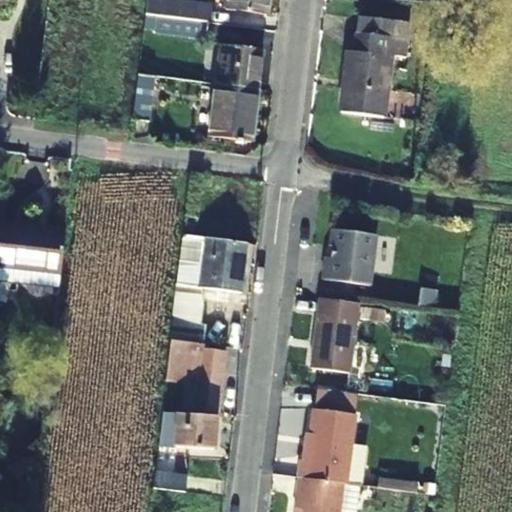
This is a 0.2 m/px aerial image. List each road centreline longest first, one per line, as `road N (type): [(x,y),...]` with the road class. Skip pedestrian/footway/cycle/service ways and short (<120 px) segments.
road 1 (residential): [(276,174),(238,511)]
road 2 (residential): [(0,131),(276,174)]
road 3 (track): [(511,207),(276,174)]
road 4 (residential): [(299,0),(276,174)]
